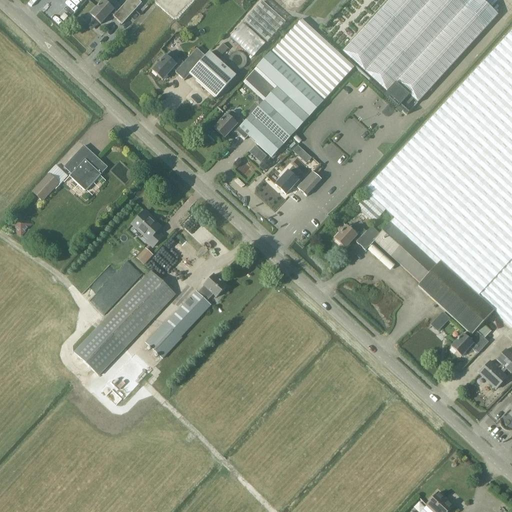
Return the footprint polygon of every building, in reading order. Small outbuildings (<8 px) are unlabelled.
[(122,24),(142,3),(138,0),(128,0),(117,12),(104,0),(91,15),(101,24),(111,13),(114,16),(114,17),(122,24)] [(481,0),(389,0),(342,52),(387,93),(384,96),(398,108),(409,96),(418,104),(498,15),(482,0),(481,0)] [(285,23),(262,2),(245,21),(268,42),(285,23)] [(300,22),(267,58),(320,106),(354,69),(355,68),(317,33),(302,20),(300,22)] [(222,57),(229,50),(224,45),(217,52),(222,57)] [(166,56),(152,71),(163,81),(173,70),(176,72),(185,81),(190,75),(216,99),(237,77),(210,53),(206,58),(197,50),(184,64),(180,61),(177,61),(174,64),(166,56)] [(267,58),(255,71),(307,120),(320,106),(267,58)] [(227,116),(214,129),(225,138),(234,129),(237,132),(245,140),(248,136),(272,158),(307,120),(255,71),(244,83),(251,89),(264,102),(252,116),(240,128),(234,123),(237,119),(237,115),(234,112),(230,112),(227,116)] [(325,147),(340,164),(347,157),(332,140),(325,147)] [(307,163),(313,157),(298,144),(293,150),(307,163)] [(100,175),(107,168),(89,151),(78,162),(73,158),(64,168),(72,175),(70,177),(86,192),(101,175),(100,175)] [(246,158),(238,165),(248,176),(256,168),(246,158)] [(298,188),(307,196),(321,181),(312,173),(301,185),(288,172),(276,185),(286,195),(295,185),(299,188),(298,188)] [(59,184),(49,176),(32,193),(42,202),(59,184)] [(367,195),(357,205),(375,222),(385,212),(367,195)] [(153,248),(162,238),(156,232),(160,228),(154,222),(153,223),(149,219),(151,217),(144,211),(132,225),(148,240),(147,242),(153,248)] [(33,225),(28,221),(26,223),(24,222),(27,220),(21,214),(9,227),(22,238),(33,225)] [(345,249),(358,235),(353,231),(352,232),(347,227),(335,240),(345,249)] [(179,252),(194,268),(204,259),(178,230),(160,246),(165,251),(172,258),(179,252)] [(145,250),(137,259),(143,265),(152,256),(145,250)] [(121,269),(133,281),(140,273),(128,262),(121,269)] [(150,272),(74,353),(99,376),(115,359),(175,295),(150,272)] [(217,298),(226,287),(213,275),(204,285),(204,286),(197,293),(196,292),(165,324),(164,323),(146,343),(163,359),(181,339),(180,338),(210,305),(206,302),(213,295),(217,298)] [(443,311),(431,324),(439,330),(450,318),(443,311)] [(488,343),(485,340),(475,331),(471,336),(468,339),(463,334),(451,348),(461,357),(470,348),(477,355),(488,343)] [(490,362),(479,374),(496,389),(506,378),(502,374),(506,370),(511,374),(511,372),(511,357),(506,351),(497,361),(502,365),(498,370),(490,362)] [(432,511),(448,511),(453,507),(438,493),(426,506),(432,511)]
